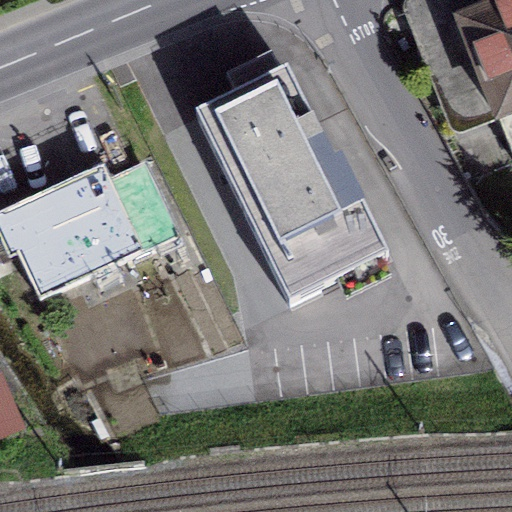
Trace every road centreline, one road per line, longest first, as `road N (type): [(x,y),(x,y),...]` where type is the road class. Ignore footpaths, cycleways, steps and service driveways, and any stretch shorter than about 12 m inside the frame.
road 1 (residential): [(334,0),(511,334)]
road 2 (primary): [(0,68),(169,0)]
